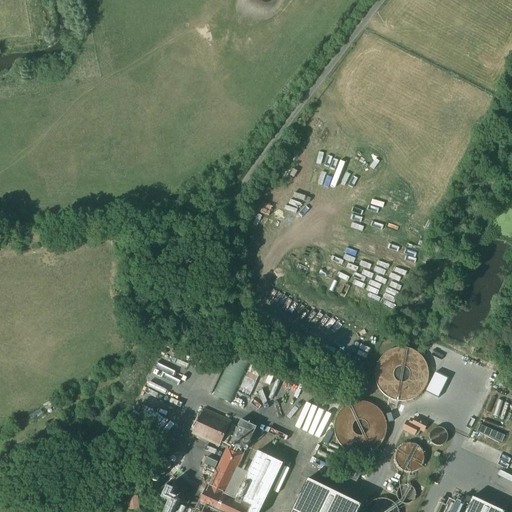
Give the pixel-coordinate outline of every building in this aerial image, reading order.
[(347,172),(353,159),(347,156),(341,169),(347,172)] [(400,349),(390,352),(382,359),(377,368),(376,378),(379,388),(385,396),(394,401),(405,402),(415,398),(423,392),(428,383),(428,372),(425,363),(419,355),(410,351),(400,349)] [(234,352),(213,396),(230,404),(251,360),(234,352)] [(250,398),(265,367),(254,362),(240,393),(250,398)] [(505,442),(506,433),(495,431),(489,426),(493,421),(498,422),(499,419),(506,420),(509,402),(499,401),(496,418),(488,411),(488,416),(479,427),(478,436),(483,437),(490,443),(493,443),(492,446),(500,448),(505,442)] [(385,438),(387,428),(385,418),(379,409),(370,404),(360,402),(350,404),(342,410),(336,419),(334,429),(336,439),(342,447),(351,453),(361,454),(371,452),(380,446),(385,438)] [(300,429),(321,438),(331,414),(325,411),(326,410),(311,404),(300,429)] [(231,421),(204,409),(202,414),(229,426),(231,421)] [(202,414),(192,434),(220,446),(229,426),(202,414)] [(412,420),(410,424),(407,422),(403,429),(414,435),(417,428),(423,431),(427,424),(416,418),(414,421),(412,420)] [(232,424),(223,442),(227,444),(235,426),(232,424)] [(255,432),(239,425),(230,443),(246,450),(255,432)] [(447,440),(448,437),(447,433),(445,430),(442,428),(438,428),(435,428),(432,431),(430,434),(429,437),(430,441),(432,444),(435,446),(439,446),(442,446),(445,443),(447,440)] [(410,440),(407,440),(407,444),(403,445),(401,446),(399,448),(397,451),(394,449),(393,452),(396,454),(395,457),(395,460),(396,463),(397,465),(394,467),(396,470),(399,468),(401,470),(404,472),(407,473),(410,473),(410,476),(413,476),(413,472),(416,471),(418,470),(420,468),(422,466),(425,468),(426,465),(423,463),(424,460),(424,458),(424,456),(424,454),(423,452),(425,450),(423,447),(421,448),(419,447),(417,445),(415,444),(413,444),(411,443),(410,440)] [(228,448),(209,487),(207,486),(195,511),(248,511),(251,507),(235,499),(224,495),(243,455),(228,448)] [(259,511),(283,464),(257,452),(235,499),(251,507),(248,511),(259,511)] [(358,511),(361,506),(307,479),(291,511),(358,511)] [(401,486),(398,489),(396,488),(394,491),(397,492),(397,496),(398,499),(400,502),(404,504),(407,504),(411,503),(414,501),(415,498),(416,494),(415,491),(418,488),(415,484),(412,487),(409,485),(405,485),(401,486)] [(136,494),(126,496),(129,510),(139,508),(136,494)] [(174,511),(180,499),(172,495),(163,511),(174,511)] [(500,511),(501,510),(473,497),(465,511),(500,511)] [(398,511),(398,509),(394,503),(389,500),(382,499),(375,500),(369,504),(366,510),(365,511),(398,511)]
